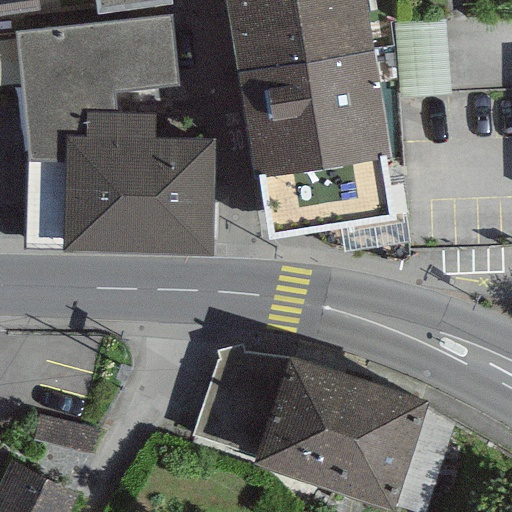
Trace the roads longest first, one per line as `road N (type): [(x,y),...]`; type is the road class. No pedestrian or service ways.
road 1 (residential): [(282,301),(243,200),(207,0)]
road 2 (primary): [(511,378),(431,340),(282,301)]
road 3 (residential): [(83,511),(187,292)]
road 4 (primary): [(187,292),(0,285)]
